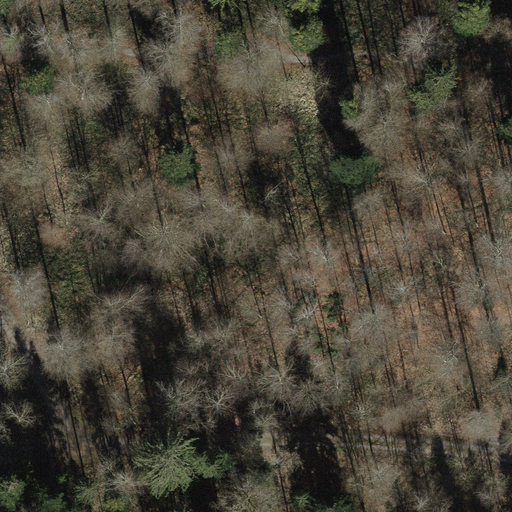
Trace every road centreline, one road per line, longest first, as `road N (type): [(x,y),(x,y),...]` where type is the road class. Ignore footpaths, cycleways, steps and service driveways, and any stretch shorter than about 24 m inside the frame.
road 1 (track): [(88,445),(414,443),(511,456)]
road 2 (track): [(0,299),(39,378),(88,445)]
